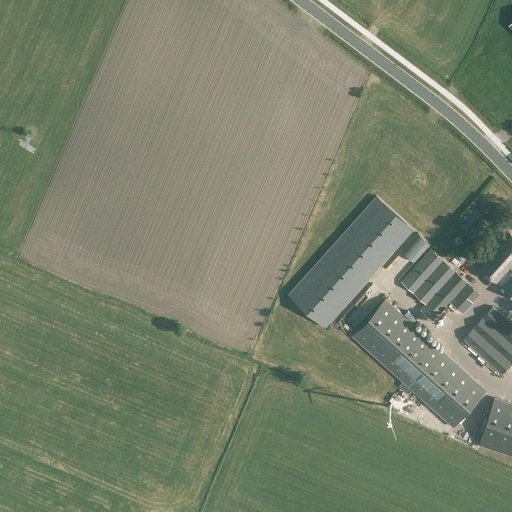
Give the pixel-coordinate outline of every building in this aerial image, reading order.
[(511,41),(483,67),(511,98),(511,41)] [(414,229),(377,196),(289,294),(326,327),(414,229)] [(511,269),(511,235),(510,234),(499,246),(498,245),(479,266),(496,282),(510,267),(511,269)] [(431,248),(401,281),(425,304),(420,310),(433,321),(450,302),(463,313),(480,294),(431,248)] [(511,276),(502,288),(511,296),(511,276)] [(389,286),(386,290),(392,296),(396,292),(389,286)] [(485,390),(385,299),(352,336),(453,427),(485,390)] [(501,374),(511,361),(511,322),(493,305),(463,339),(501,374)] [(403,395),(408,389),(400,382),(395,387),(403,395)] [(511,455),(511,404),(494,398),(478,445),(511,455)]
